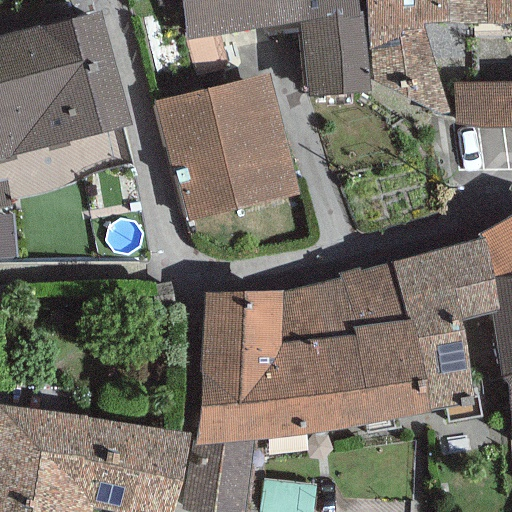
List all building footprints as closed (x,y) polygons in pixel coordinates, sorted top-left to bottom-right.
[(358,12),(355,0),(178,0),(185,40),(297,24),(304,98),(369,93),(361,12),(358,12)] [(486,25),(484,0),(361,0),(371,81),(435,115),(450,113),(422,25),(486,25)] [(511,0),(484,0),(486,25),(511,24),(511,0)] [(99,11),(0,36),(0,157),(128,124),(99,11)] [(269,73),(152,100),(184,221),(298,193),(269,73)] [(511,82),(453,84),(455,129),(511,127),(511,82)] [(511,214),(474,235),(479,241),(486,240),(492,274),(493,278),(511,277),(511,214)] [(492,274),(486,240),(479,241),(391,264),(406,322),(412,322),(430,411),(473,405),(460,322),(489,315),(498,313),(492,274)] [(283,292),(205,295),(192,445),(255,440),(309,436),(430,411),(412,322),(406,322),(391,264),(283,292)] [(511,277),(493,278),(498,313),(489,315),(502,378),(511,374),(511,277)] [(511,374),(502,378),(511,438),(511,374)] [(171,511),(181,481),(189,434),(0,405),(0,511),(86,511),(87,510),(95,511),(171,511)] [(192,511),(244,511),(255,440),(192,445),(179,508),(192,511)]
